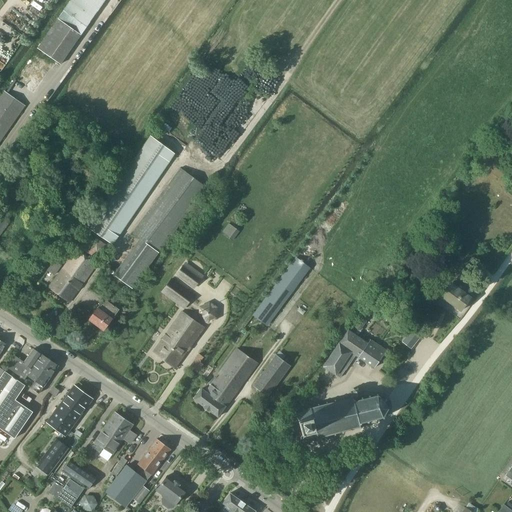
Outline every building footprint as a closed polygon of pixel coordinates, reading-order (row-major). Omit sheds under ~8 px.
[(70,0),(58,18),(37,48),(60,64),(81,34),(87,25),(104,0),(70,0)] [(4,91),(0,97),(0,141),(25,106),(4,91)] [(113,245),(175,154),(149,136),(87,227),(113,245)] [(20,189),(40,160),(27,151),(7,180),(20,189)] [(69,164),(98,183),(103,174),(75,155),(69,164)] [(132,233),(140,239),(114,274),(132,288),(207,188),(180,169),(132,233)] [(0,207),(10,215),(18,204),(7,196),(0,205),(0,207)] [(0,234),(10,221),(0,214),(0,234)] [(222,233),(233,241),(240,231),(229,223),(222,233)] [(96,237),(86,250),(100,260),(110,247),(96,237)] [(76,251),(49,287),(69,302),(97,264),(75,248),(74,249),(76,251)] [(296,257),(264,300),(252,315),(268,327),(311,269),(296,257)] [(54,259),(47,270),(55,275),(62,265),(54,259)] [(185,308),(193,295),(172,279),(163,291),(185,308)] [(461,310),(471,297),(451,283),(441,296),(461,310)] [(104,298),(89,319),(104,330),(119,310),(104,298)] [(210,301),(199,306),(198,318),(208,324),(218,319),(219,307),(210,301)] [(204,327),(182,311),(153,352),(175,368),(204,327)] [(349,329),(339,343),(355,355),(374,368),(386,350),(378,344),(379,342),(377,340),(376,342),(370,338),(367,342),(360,337),(358,336),(363,328),(370,318),(368,317),(370,315),(365,312),(364,313),(363,313),(355,323),(354,322),(349,330),(349,329)] [(411,329),(402,341),(411,349),(421,336),(411,329)] [(323,365),(339,378),(355,355),(339,343),(323,365)] [(206,392),(202,389),(194,399),(218,417),(258,363),(237,348),(206,392)] [(5,371),(5,370),(4,371),(22,384),(22,383),(28,375),(42,355),(33,349),(24,362),(16,356),(5,371)] [(204,357),(199,354),(190,367),(196,372),(202,364),(200,363),(204,357)] [(28,375),(36,381),(31,388),(39,394),(58,366),(42,355),(28,375)] [(268,396),(289,365),(275,355),(254,385),(268,396)] [(22,384),(4,371),(0,377),(0,427),(15,438),(34,412),(15,400),(25,385),(22,383),(22,384)] [(93,399),(74,385),(60,404),(79,418),(93,399)] [(295,412),(296,413),(303,440),(303,443),(304,443),(305,441),(325,436),(325,438),(327,437),(327,435),(342,432),(342,433),(344,433),(343,431),(359,428),(359,429),(361,428),(360,424),(361,424),(360,421),(367,420),(367,422),(369,422),(368,419),(374,418),(374,420),(376,420),(375,418),(382,416),(382,418),(384,418),(384,413),(387,408),(389,409),(390,407),(387,406),(386,401),(388,399),(386,398),(384,399),(378,395),(378,393),(376,393),(376,395),(370,396),(370,394),(368,394),(368,396),(362,398),(362,395),(364,395),(364,393),(361,393),(361,390),(362,390),(362,389),(359,389),(359,387),(356,387),(356,389),(354,389),(353,388),(351,389),(353,390),(353,392),(351,392),(351,394),(352,394),(352,395),(351,395),(351,397),(336,401),(336,399),(335,400),(335,401),(320,405),(320,403),(318,404),(318,406),(298,411),(296,409),(295,412)] [(47,422),(65,436),(79,418),(60,404),(47,422)] [(133,425),(115,412),(104,428),(122,441),(133,425)] [(92,447),(100,452),(102,448),(112,455),(122,441),(104,428),(94,442),(95,443),(92,447)] [(69,448),(57,439),(36,467),(48,475),(69,448)] [(157,439),(149,449),(163,460),(171,449),(157,439)] [(136,472),(127,465),(107,493),(127,507),(151,474),(152,475),(163,460),(149,449),(138,464),(141,466),(136,472)] [(97,478),(70,460),(62,471),(88,490),(97,478)] [(118,460),(110,472),(117,477),(125,465),(118,460)] [(187,490),(167,475),(155,490),(176,506),(187,490)] [(84,489),(70,479),(63,489),(77,498),(84,489)] [(143,486),(133,499),(139,504),(150,491),(143,486)] [(57,498),(71,508),(75,511),(77,509),(72,506),(77,498),(63,489),(57,498)] [(223,503),(225,505),(220,511),(254,511),(255,511),(230,493),(223,503)] [(85,495),(79,503),(84,511),(93,511),(98,504),(94,496),(85,495)]
